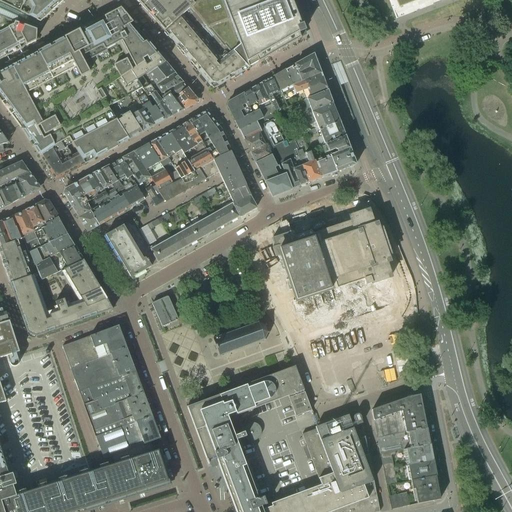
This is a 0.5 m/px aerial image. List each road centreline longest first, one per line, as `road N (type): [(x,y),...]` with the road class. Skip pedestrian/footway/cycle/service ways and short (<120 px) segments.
road 1 (residential): [(110,511),(52,341),(114,318),(126,304)]
road 2 (tertiary): [(391,173),(456,371)]
road 3 (residential): [(199,497),(126,304)]
road 4 (residential): [(328,410),(302,341),(239,231)]
road 5 (tertiary): [(322,0),(391,173)]
road 6 (residential): [(239,231),(287,206),(391,173)]
road 7 (unknown): [(302,341),(385,320),(407,386)]
road 8 (residential): [(430,378),(454,509),(440,511)]
road 9 (tertiary): [(456,371),(476,437),(511,501)]
road 10 (residential): [(126,304),(239,231)]
